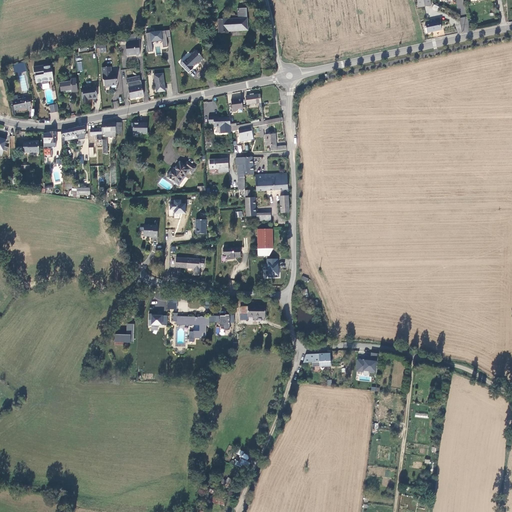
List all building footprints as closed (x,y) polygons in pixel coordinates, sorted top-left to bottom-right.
[(232,18),(218,18),(218,32),(228,31),(228,30),(238,29),(239,31),(248,31),(247,10),(237,11),(238,14),(235,15),(235,13),(232,13),(232,18)] [(425,24),(427,33),(441,29),(439,18),(434,19),(435,21),(425,24)] [(170,33),(145,36),(148,55),(153,54),(151,44),(162,43),(163,50),(168,49),(166,40),(171,40),(170,33)] [(140,55),(141,54),(139,38),(126,39),(127,44),(126,44),(128,55),(136,54),(137,55),(140,55)] [(183,61),(180,64),(188,73),(193,68),(192,67),(198,62),(199,63),(204,58),(195,49),(191,54),(184,61),(183,61)] [(27,71),(24,62),(13,65),(15,73),(17,73),(17,74),(27,71)] [(54,79),(51,65),(44,66),(44,65),(34,67),(35,73),(36,76),(35,76),(36,83),(42,81),(43,84),(49,83),(49,80),(54,79)] [(110,66),(101,68),(103,79),(104,80),(105,86),(107,86),(108,88),(111,87),(113,86),(117,85),(117,81),(118,80),(117,74),(112,74),(110,66)] [(154,75),(156,91),(160,90),(160,93),(164,92),(162,74),(154,75)] [(73,91),(78,91),(76,77),(71,78),(71,80),(60,82),(61,91),(73,89),(73,91)] [(144,95),(140,80),(134,81),(133,77),(127,79),(131,98),(144,95)] [(97,97),(95,86),(81,89),(83,102),(88,101),(88,99),(97,97)] [(262,102),(260,94),(254,95),(254,93),(249,94),(250,96),(246,97),(247,104),(262,102)] [(30,107),(30,106),(31,106),(28,97),(13,101),(15,108),(19,107),(20,108),(27,107),(27,108),(28,109),(30,108),(30,107)] [(236,99),(231,99),(233,111),(237,110),(237,109),(243,108),(242,99),(236,99)] [(58,112),(57,104),(49,105),(51,113),(58,112)] [(214,117),(214,116),(208,116),(209,123),(214,123),(214,126),(221,126),(221,127),(221,133),(231,133),(231,131),(231,124),(230,117),(214,117)] [(282,117),(264,121),(264,126),(268,125),(283,122),(282,117)] [(115,122),(103,122),(103,129),(103,132),(105,132),(106,137),(116,136),(116,133),(115,123),(115,122)] [(138,123),(132,123),(132,128),(133,128),(133,133),(147,133),(147,123),(138,123)] [(237,123),(231,124),(231,131),(239,131),(248,129),(247,123),(237,126),(237,123)] [(258,127),(260,138),(264,137),(263,130),(268,129),(268,125),(264,126),(258,127)] [(75,128),(61,131),(61,144),(64,143),(64,136),(66,136),(66,139),(75,138),(75,134),(75,128)] [(239,131),(241,141),(253,139),(251,128),(248,129),(239,131)] [(97,140),(103,140),(103,137),(103,132),(103,129),(90,130),(90,135),(97,135),(97,140)] [(47,134),(43,134),(44,142),(46,142),(46,143),(51,143),(51,142),(56,142),(56,132),(47,132),(47,134)] [(267,146),(272,145),(277,145),(276,133),(266,134),(267,146)] [(0,137),(0,155),(2,156),(3,150),(7,151),(8,147),(5,146),(7,139),(0,137)] [(23,152),(39,152),(39,141),(27,142),(27,141),(22,141),(23,152)] [(244,189),(244,175),(254,174),(253,156),(236,157),(238,175),(238,189),(244,189)] [(227,159),(210,160),(210,169),(220,168),(228,168),(227,159)] [(173,170),(166,179),(178,187),(184,179),(183,178),(188,171),(192,174),(196,168),(187,162),(184,166),(180,163),(174,171),(173,170)] [(281,189),(288,189),(287,173),(255,175),(256,191),(281,189)] [(249,189),(244,190),(246,216),(256,216),(255,197),(250,198),(250,195),(249,189)] [(280,213),(289,212),(288,192),(281,193),(281,195),(279,196),(280,213)] [(173,203),(169,203),(168,216),(174,216),(174,218),(180,218),(180,214),(186,214),(186,203),(181,203),(181,200),(173,199),(173,203)] [(257,220),(271,220),(271,212),(257,213),(257,220)] [(206,233),(205,219),(196,219),(196,233),(206,233)] [(157,237),(157,225),(143,225),(143,236),(153,236),(153,237),(157,237)] [(257,255),(269,255),(273,248),(272,228),(257,228),(257,255)] [(241,247),(224,248),(224,254),(228,254),(228,259),(236,259),(236,256),(241,256),(241,247)] [(204,259),(175,258),(175,267),(194,268),(194,273),(200,273),(200,267),(203,267),(204,259)] [(167,300),(167,309),(177,309),(177,300),(167,300)] [(264,317),(264,306),(247,306),(247,316),(247,317),(264,317)] [(210,321),(216,321),(216,315),(210,315),(210,316),(178,315),(178,312),(174,312),(174,320),(177,321),(177,324),(200,325),(200,331),(190,331),(189,341),(194,341),(194,338),(207,338),(207,325),(210,325),(210,321)] [(147,325),(166,326),(167,315),(148,314),(147,325)] [(123,342),(133,343),(134,324),(126,324),(126,334),(115,334),(114,344),(123,345),(123,342)] [(306,353),(304,362),(319,362),(319,366),(331,365),(331,353),(306,353)] [(375,373),(376,361),(357,359),(356,371),(375,373)] [(239,461),(236,460),(234,464),(248,469),(250,462),(247,461),(250,454),(239,451),(238,455),(241,457),(239,461)] [(224,505),(225,499),(213,497),(212,503),(224,505)]
